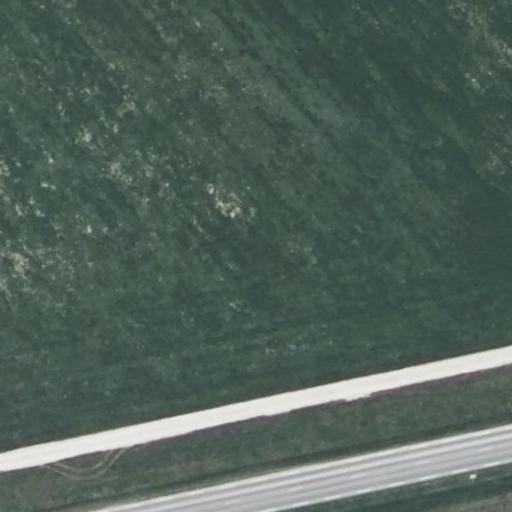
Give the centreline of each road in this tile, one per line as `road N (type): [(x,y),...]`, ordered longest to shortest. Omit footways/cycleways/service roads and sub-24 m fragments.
road 1 (unclassified): [(511,355),(0,460)]
road 2 (primary): [(188,511),(511,445)]
